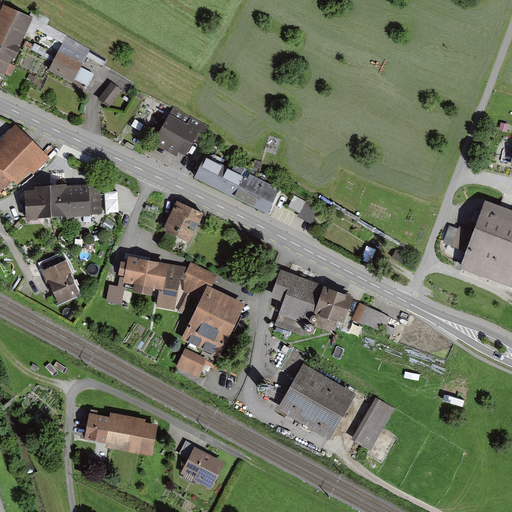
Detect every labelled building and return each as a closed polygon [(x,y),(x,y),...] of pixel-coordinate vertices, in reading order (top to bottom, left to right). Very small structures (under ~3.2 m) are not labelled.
[(34,18),(4,4),(0,12),(0,58),(10,63),(13,57),(16,59),(22,47),(20,47),(34,18)] [(89,50),(68,39),(51,70),(74,82),(75,80),(81,67),(83,64),(82,64),(86,56),(89,50)] [(106,61),(89,50),(86,56),(103,66),(106,61)] [(10,63),(0,58),(0,73),(5,75),(5,74),(11,77),(16,66),(10,63)] [(94,74),(81,67),(75,80),(87,86),(94,74)] [(122,91),(111,83),(98,100),(109,108),(122,91)] [(210,128),(174,107),(153,144),(177,157),(180,153),(186,156),(195,140),(201,143),(210,128)] [(510,125),(500,123),(498,130),(508,132),(510,125)] [(0,193),(13,181),(17,185),(30,172),(34,175),(51,158),(16,125),(0,141),(0,193)] [(244,176),(205,157),(194,178),(234,197),(244,176)] [(244,176),(234,197),(268,214),(280,190),(250,175),(249,178),(244,176)] [(67,185),(50,186),(52,217),(91,217),(91,215),(102,214),(101,188),(91,188),(91,185),(67,186),(67,185)] [(52,217),(50,186),(36,187),(36,191),(25,192),(26,221),(38,220),(38,219),(52,217)] [(106,188),(107,209),(120,208),(119,187),(106,188)] [(321,209),(294,195),(288,207),(300,213),(298,217),(313,225),(321,209)] [(205,214),(177,201),(163,231),(166,232),(160,247),(181,256),(187,242),(190,243),(199,224),(200,225),(205,214)] [(511,211),(486,202),(474,233),(467,253),(461,269),(511,287),(511,211)] [(477,223),(481,212),(476,210),(472,221),(477,223)] [(443,244),(467,253),(474,233),(456,227),(456,228),(450,226),(443,244)] [(377,250),(367,246),(361,260),(371,264),(377,250)] [(408,257),(396,250),(392,258),(404,265),(408,257)] [(134,285),(139,258),(129,256),(128,262),(121,261),(119,276),(120,276),(124,276),(123,283),(126,283),(134,285)] [(189,268),(139,258),(134,285),(133,293),(152,296),(154,288),(160,289),(157,307),(180,312),(188,294),(185,293),(185,275),(189,268)] [(66,261),(42,272),(48,284),(49,283),(59,305),(81,295),(71,273),(72,273),(66,261)] [(218,275),(192,263),(189,268),(185,275),(185,293),(188,294),(193,295),(194,293),(203,297),(208,286),(212,288),(218,275)] [(355,297),(281,270),(271,297),(284,302),(279,314),(308,325),(310,326),(315,314),(345,325),(355,297)] [(124,276),(120,276),(118,287),(110,285),(106,302),(123,305),(126,283),(123,283),(124,276)] [(212,288),(208,286),(203,297),(182,340),(219,358),(246,304),(212,288)] [(386,314),(360,304),(354,320),(379,330),(380,328),(386,330),(388,325),(391,318),(385,315),(386,314)] [(308,325),(279,314),(275,325),(304,336),(308,325)] [(336,323),(319,316),(315,326),(332,333),(336,323)] [(397,329),(388,325),(386,330),(385,333),(393,337),(397,329)] [(357,394),(306,365),(310,356),(293,347),(281,369),(294,381),(278,410),(330,440),(357,394)] [(208,360),(185,349),(177,367),(199,378),(208,360)] [(395,409),(376,398),(352,440),(371,451),(395,409)] [(110,417),(90,414),(85,440),(105,444),(104,447),(153,457),(159,426),(146,423),(146,420),(111,413),(110,417)] [(226,463),(196,448),(197,447),(186,441),(179,455),(188,460),(181,474),(211,490),(226,463)]
